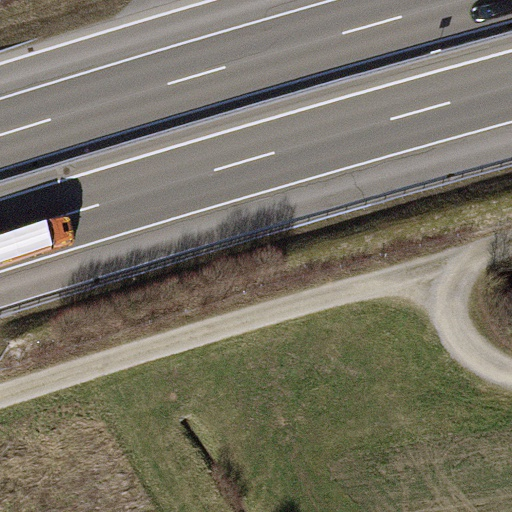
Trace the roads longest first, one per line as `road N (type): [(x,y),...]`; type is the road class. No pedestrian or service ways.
road 1 (track): [(0,406),(399,275),(511,246)]
road 2 (motorway): [(0,237),(511,88)]
road 3 (motorway): [(471,0),(0,137)]
road 4 (track): [(399,275),(488,362),(511,369)]
